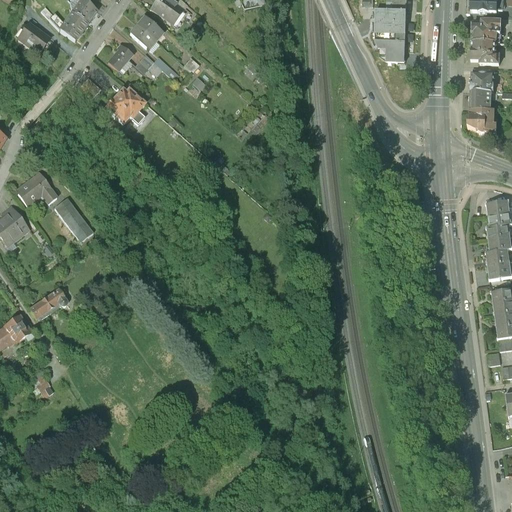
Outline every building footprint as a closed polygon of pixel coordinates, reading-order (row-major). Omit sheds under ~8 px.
[(67,0),(50,0),(63,14),(64,13),(71,4),(67,0)] [(78,0),(73,0),(71,4),(64,13),(71,17),(82,2),(78,0)] [(164,0),(159,0),(152,11),(174,27),(185,12),(174,3),(169,0),(168,3),(164,0)] [(188,9),(178,0),(176,0),(174,3),(185,12),(188,9)] [(237,0),(233,0),(237,9),(241,8),(237,0)] [(401,0),(387,0),(387,13),(373,12),(373,51),(383,52),(383,67),(407,67),(408,1),(401,1),(401,0)] [(497,0),(472,0),(473,2),(471,2),(470,13),(496,14),(497,0)] [(99,14),(82,2),(71,17),(88,29),(99,14)] [(43,14),(49,22),(55,17),(49,9),(43,14)] [(49,22),(60,33),(65,26),(56,16),(55,17),(49,22)] [(77,45),(88,29),(71,17),(65,26),(60,33),(77,45)] [(144,21),(137,29),(156,46),(163,38),(144,21)] [(496,34),(500,34),(500,24),(482,23),(482,25),(472,25),(472,44),(496,45),(496,34)] [(28,27),(16,42),(37,58),(49,43),(28,27)] [(148,54),(156,46),(137,29),(130,37),(148,54)] [(495,57),(496,45),(472,44),(471,63),(480,63),(480,66),(499,66),(499,57),(495,57)] [(117,55),(107,67),(116,76),(131,59),(119,49),(115,53),(117,55)] [(153,67),(145,59),(135,70),(143,78),(153,67)] [(179,79),(158,61),(154,66),(174,84),(179,79)] [(199,69),(191,62),(183,70),(191,78),(199,69)] [(258,73),(252,67),(247,72),(254,78),(258,73)] [(492,95),(493,76),(472,76),(471,94),(491,95),(492,95)] [(204,87),(197,81),(192,87),(199,93),(204,87)] [(106,115),(122,130),(128,123),(130,125),(144,108),(127,93),(125,96),(121,93),(105,112),(107,114),(106,115)] [(490,113),(491,95),(471,94),(471,112),(490,113)] [(495,113),(490,113),(471,112),(469,112),(468,130),(481,137),(495,138),(495,113)] [(262,123),(257,129),(262,133),(272,121),(276,124),(279,120),(271,113),(267,118),(261,114),(258,119),(262,123)] [(222,151),(215,158),(230,171),(234,167),(223,159),(227,155),(222,151)] [(38,177),(15,195),(26,210),(40,199),(47,208),(56,201),(38,177)] [(507,200),(484,203),(486,215),(508,212),(507,200)] [(92,236),(66,202),(54,211),(79,246),(92,236)] [(29,235),(11,211),(0,218),(0,219),(1,222),(0,222),(0,243),(6,252),(29,235)] [(510,224),(508,212),(486,215),(487,227),(507,225),(510,224)] [(508,236),(507,225),(487,227),(484,228),(485,239),(508,236)] [(44,243),(37,234),(33,237),(40,247),(44,243)] [(510,249),(508,236),(485,239),(487,252),(506,249),(510,249)] [(52,257),(47,249),(43,251),(46,256),(44,257),(46,261),(52,257)] [(507,261),(506,249),(487,252),(483,252),(485,264),(507,261)] [(509,277),(507,261),(485,264),(487,280),(509,277)] [(511,301),(511,293),(511,289),(489,292),(491,305),(511,301)] [(58,293),(30,313),(35,322),(57,308),(59,311),(61,312),(62,312),(64,311),(66,309),(66,308),(66,305),(64,303),(58,293)] [(511,314),(511,301),(491,305),(492,317),(511,314)] [(511,326),(511,314),(492,317),(494,329),(511,326)] [(34,337),(22,320),(0,334),(0,355),(9,349),(11,351),(17,347),(17,348),(34,337)] [(511,339),(511,326),(494,329),(496,342),(511,339)] [(511,339),(496,342),(498,353),(511,350),(511,339)] [(487,367),(500,366),(498,353),(485,355),(487,367)] [(511,367),(501,369),(502,380),(511,379),(511,367)] [(36,389),(44,401),(53,395),(45,384),(50,381),(45,374),(36,380),(40,386),(36,389)]
